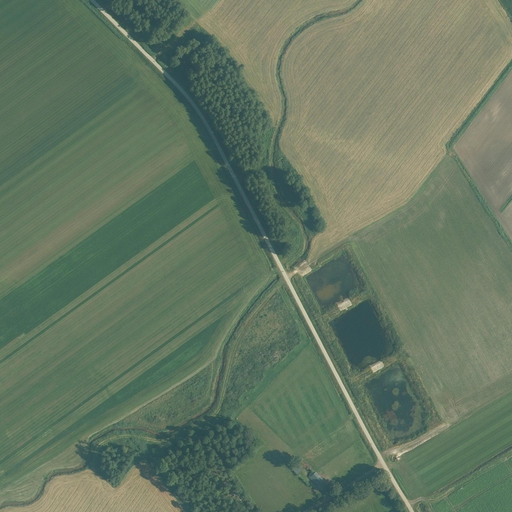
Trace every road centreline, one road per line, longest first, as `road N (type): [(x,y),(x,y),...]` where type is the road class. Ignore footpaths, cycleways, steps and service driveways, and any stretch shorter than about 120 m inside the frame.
road 1 (track): [(6,511),(40,501),(54,479),(86,472),(96,447),(111,436),(173,437),(212,414),(229,351),(267,294),(411,199),(511,69)]
road 2 (unclassified): [(412,511),(199,113),(91,0)]
road 3 (track): [(266,149),(269,189),(300,241),(280,266)]
